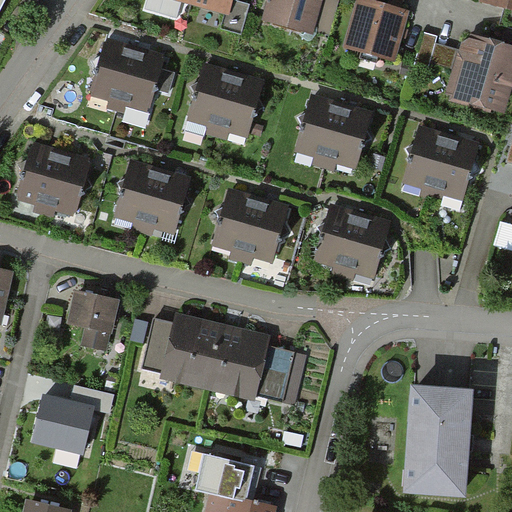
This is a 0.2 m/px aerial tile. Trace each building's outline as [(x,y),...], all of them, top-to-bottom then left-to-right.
[(170,0),(230,17),(234,0),(170,0)] [(269,0),(263,23),(313,37),(323,0),(269,0)] [(358,0),(345,49),(396,63),(409,13),(402,11),(405,0),(358,0)] [(511,0),(482,0),(481,5),(511,13),(511,0)] [(457,70),(462,51),(437,44),(439,36),(424,33),(415,67),(430,71),(432,64),(457,70)] [(457,70),(449,101),(506,115),(511,89),(511,53),(464,42),(462,51),(457,70)] [(108,43),(94,96),(149,110),(155,88),(169,92),(174,73),(161,70),(164,58),(145,53),(124,47),(108,43)] [(204,67),(190,120),(247,136),(261,83),(244,78),(221,72),(204,67)] [(311,98),(297,151),(356,167),(370,114),(351,109),(327,102),(311,98)] [(422,126),(404,183),(465,200),(481,143),(467,139),(431,129),(422,126)] [(34,147),(20,200),(77,215),(91,162),(75,158),(51,151),(34,147)] [(131,167),(116,220),(173,235),(188,182),(173,178),(149,172),(131,167)] [(230,192),(216,245),(273,261),(287,208),(269,203),(246,197),(230,192)] [(331,206),(316,261),(333,266),(331,273),(371,284),(389,222),(371,217),(350,211),(331,206)] [(0,257),(0,292),(6,293),(11,260),(0,257)] [(86,327),(82,345),(107,350),(111,334),(113,334),(120,300),(75,290),(67,323),(86,327)] [(256,394),(296,403),(307,355),(267,346),(270,335),(248,330),(204,320),(174,314),(172,322),(154,318),(143,368),(161,372),(159,379),(254,401),(256,394)] [(148,322),(136,320),(131,340),(143,343),(148,322)] [(74,385),(71,400),(96,406),(96,410),(109,413),(113,395),(74,385)] [(408,386),(400,494),(463,498),(471,391),(408,386)] [(43,393),(31,442),(84,455),(96,410),(96,406),(71,400),(43,393)] [(209,498),(205,511),(270,511),(244,506),(250,480),(252,471),(202,459),(194,494),(209,498)] [(72,511),(73,511),(26,500),(23,511),(72,511)]
